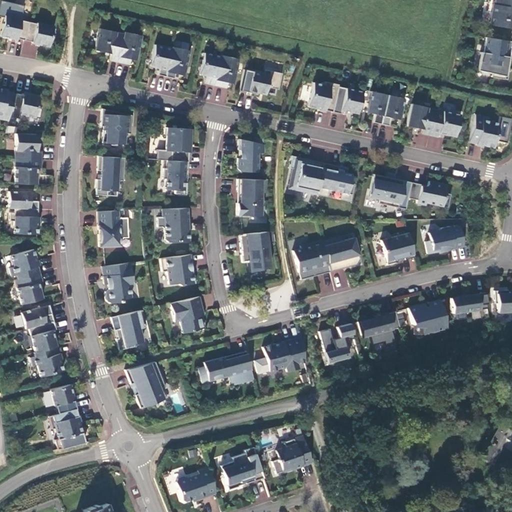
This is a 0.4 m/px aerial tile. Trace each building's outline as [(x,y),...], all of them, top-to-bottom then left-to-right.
[(511,0),(494,0),(494,4),(492,4),(489,25),(511,28),(511,0)] [(4,16),(0,33),(0,36),(16,40),(16,39),(24,40),(28,22),(20,20),(21,19),(4,16)] [(32,43),(48,47),(53,27),(36,23),(36,24),(28,22),(24,40),(32,42),(32,43)] [(117,62),(123,34),(99,29),(94,50),(110,54),(109,60),(117,62)] [(117,62),(125,64),(126,59),(135,61),(141,36),(124,32),(123,34),(117,62)] [(509,41),(485,37),(483,52),(480,52),(476,71),(491,74),(491,77),(506,79),(509,62),(507,61),(508,56),(506,56),(509,41)] [(165,77),(171,49),(154,45),(150,66),(159,68),(157,75),(165,77)] [(173,79),(174,74),(183,76),(189,51),(172,47),(171,49),(165,77),(173,79)] [(206,83),(214,85),(221,57),(204,53),(199,75),(208,77),(206,83)] [(221,57),(214,85),(223,87),(224,82),(233,84),(238,59),(221,55),(221,57)] [(278,90),(281,74),(269,71),(268,75),(263,74),(243,70),(239,91),(257,95),(257,93),(265,95),(267,87),(278,90)] [(338,87),(338,85),(325,82),(324,85),(313,83),(307,107),(319,109),(318,111),(324,112),(325,111),(332,112),(338,87)] [(338,87),(332,112),(340,114),(341,110),(357,114),(362,92),(338,87)] [(1,90),(0,89),(0,118),(8,120),(10,111),(14,93),(7,91),(6,91),(7,90),(1,88),(1,90)] [(387,95),(370,91),(366,112),(374,114),(372,123),(380,124),(387,95)] [(34,117),(38,97),(21,93),(21,95),(14,93),(10,111),(17,113),(17,114),(34,117)] [(387,95),(380,124),(388,126),(390,118),(399,120),(403,99),(387,95)] [(421,133),(429,135),(435,110),(410,104),(406,126),(422,129),(421,133)] [(131,115),(101,109),(100,126),(102,126),(101,143),(110,143),(110,145),(115,146),(115,144),(125,144),(125,134),(129,134),(131,115)] [(459,115),(435,110),(429,135),(437,137),(438,133),(454,137),(459,115)] [(481,147),(482,145),(493,148),(495,138),(498,123),(487,121),(488,118),(475,115),(468,142),(476,144),(475,145),(481,147)] [(501,139),(504,125),(498,123),(495,138),(501,139)] [(188,152),(188,148),(190,129),(166,127),(164,150),(156,150),(155,160),(167,161),(188,162),(188,152)] [(14,159),(40,160),(40,151),(36,151),(37,134),(15,134),(14,159)] [(263,153),(264,145),(238,139),(237,150),(239,150),(239,158),(237,158),(237,169),(239,171),(256,172),(257,153),(263,153)] [(123,181),(124,158),(97,156),(96,170),(100,171),(99,179),(96,179),(95,195),(106,196),(106,191),(116,191),(117,180),(123,181)] [(315,195),(322,163),(308,160),(306,165),(302,164),(304,159),(291,156),(289,168),(291,168),(288,185),(298,187),(297,190),(315,195)] [(35,184),(36,168),(40,168),(40,160),(14,159),(13,184),(35,184)] [(174,190),(174,194),(185,194),(186,183),(184,183),(184,179),(186,179),(188,162),(167,161),(166,169),(163,168),(162,179),(165,179),(165,189),(174,190)] [(322,163),(315,195),(326,197),(327,190),(341,193),(339,200),(350,202),(354,184),(349,183),(351,174),(346,173),(347,168),(322,163)] [(407,198),(410,182),(393,179),(393,180),(390,179),(390,180),(385,179),(386,177),(373,174),(368,197),(378,199),(377,203),(404,209),(407,198)] [(264,180),(237,179),(236,191),(239,191),(238,203),(236,203),(235,215),(260,216),(260,193),(264,193),(264,180)] [(425,202),(434,205),(447,207),(450,194),(444,193),(446,185),(428,181),(427,186),(410,182),(407,198),(416,200),(416,203),(424,205),(425,202)] [(7,191),(7,208),(13,209),(37,209),(37,201),(29,201),(29,192),(7,191)] [(188,227),(187,208),(161,209),(161,217),(156,217),(157,227),(161,227),(164,229),(164,239),(167,242),(188,241),(188,231),(186,231),(186,227),(188,227)] [(13,221),(12,234),(36,234),(36,223),(38,223),(38,217),(37,217),(37,209),(13,209),(13,213),(8,213),(8,221),(13,221)] [(118,210),(97,211),(97,229),(99,229),(99,234),(97,234),(98,247),(119,246),(119,243),(122,238),(127,238),(127,218),(118,218),(118,210)] [(463,247),(459,226),(449,228),(449,226),(440,228),(439,230),(427,233),(429,241),(424,242),(427,254),(438,251),(438,248),(442,247),(442,251),(463,247)] [(266,232),(238,235),(241,263),(247,262),(248,272),(270,267),(267,239),(266,232)] [(413,257),(407,233),(380,240),(386,264),(396,262),(396,259),(403,257),(404,260),(413,257)] [(341,236),(321,241),(330,272),(343,268),(342,263),(346,262),(347,266),(356,264),(358,258),(353,238),(342,241),(341,236)] [(321,241),(321,240),(299,246),(300,248),(292,251),(297,272),(311,269),(312,276),(330,272),(321,241)] [(35,261),(32,249),(10,255),(13,267),(8,268),(10,277),(15,275),(16,280),(39,273),(37,266),(38,266),(37,260),(35,261)] [(192,264),(191,254),(159,259),(161,272),(166,271),(168,284),(176,283),(179,285),(195,283),(193,271),(189,272),(188,265),(192,264)] [(129,263),(101,266),(103,285),(107,284),(107,288),(104,292),(106,300),(109,303),(120,302),(120,299),(131,298),(129,286),(132,286),(129,263)] [(20,304),(41,299),(37,283),(41,282),(39,273),(16,280),(13,280),(20,304)] [(511,292),(511,293),(508,293),(508,290),(493,291),(494,303),(496,303),(496,313),(511,312),(511,292)] [(454,313),(455,319),(463,318),(462,312),(470,311),(478,310),(477,302),(486,301),(484,292),(449,297),(451,314),(454,313)] [(199,297),(169,304),(173,322),(179,321),(182,333),(203,328),(200,313),(202,312),(199,297)] [(446,328),(439,300),(407,308),(411,324),(422,325),(422,335),(446,328)] [(40,307),(19,313),(24,329),(27,328),(53,321),(51,313),(42,316),(40,307)] [(141,310),(110,317),(113,331),(116,330),(118,338),(115,339),(118,350),(133,347),(133,344),(142,342),(139,329),(145,327),(141,310)] [(394,311),(387,314),(391,329),(399,327),(394,311)] [(391,329),(387,314),(357,321),(360,335),(368,334),(371,345),(383,342),(384,345),(394,342),(391,329)] [(27,328),(34,352),(55,347),(51,331),(55,330),(53,321),(27,328)] [(326,363),(348,357),(343,341),(347,341),(349,349),(356,347),(349,323),(335,327),(338,337),(332,339),(329,329),(318,331),(326,363)] [(304,362),(298,337),(282,342),(276,343),(261,347),(268,371),(284,367),(286,372),(298,368),(297,364),(304,362)] [(36,365),(39,377),(62,371),(59,359),(60,359),(59,353),(57,354),(55,347),(34,352),(33,353),(34,357),(29,358),(31,366),(36,365)] [(252,376),(246,352),(231,355),(232,357),(224,359),(223,357),(202,362),(203,367),(197,368),(200,382),(209,380),(230,375),(232,385),(246,381),(245,378),(252,376)] [(154,362),(124,370),(130,384),(132,383),(136,394),(134,395),(139,408),(149,404),(150,406),(156,403),(155,402),(163,399),(157,384),(162,382),(154,362)] [(73,401),(69,384),(49,390),(53,406),(54,406),(56,414),(74,409),(72,401),(73,401)] [(57,439),(81,433),(78,422),(79,421),(78,416),(76,416),(74,409),(56,414),(47,416),(51,429),(54,428),(57,439)] [(511,437),(507,435),(508,434),(497,428),(480,459),(490,465),(501,447),(511,452),(511,437)] [(310,462),(301,436),(283,442),(284,447),(274,450),(277,459),(271,461),(275,473),(310,462)] [(263,478),(252,447),(243,450),(244,453),(230,457),(232,462),(219,466),(222,474),(223,478),(227,490),(237,487),(245,484),(263,478)] [(215,494),(206,468),(197,471),(198,474),(186,478),(183,477),(176,479),(175,482),(181,500),(184,501),(191,499),(191,498),(196,497),(197,500),(215,494)]
